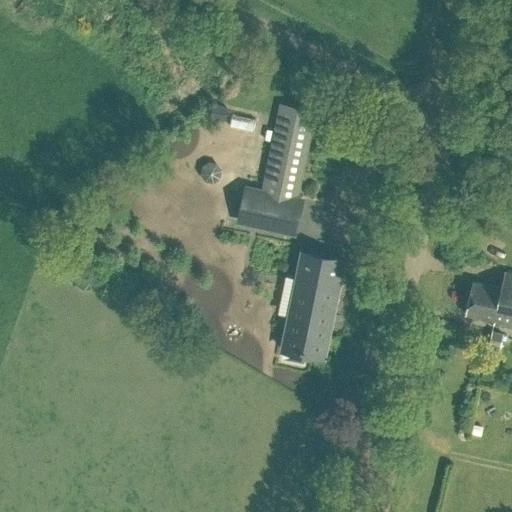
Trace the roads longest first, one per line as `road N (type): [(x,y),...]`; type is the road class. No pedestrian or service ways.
road 1 (unclassified): [(359,511),(441,142)]
road 2 (unclassified): [(405,99),(213,0)]
